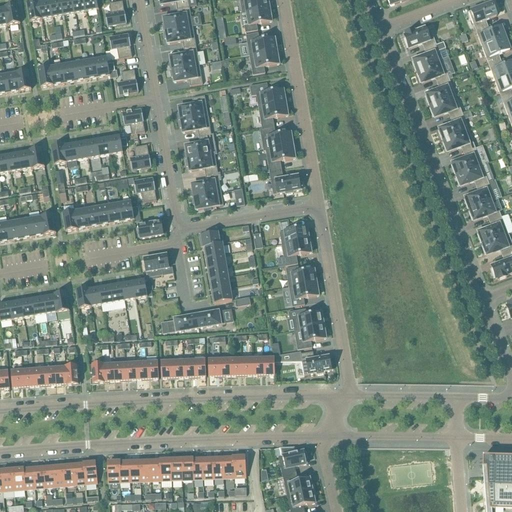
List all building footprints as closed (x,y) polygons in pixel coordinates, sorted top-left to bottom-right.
[(64,17),(61,0),(56,0),(50,1),(53,19),(64,17)] [(61,0),(64,17),(75,15),(72,0),(61,0)] [(86,13),(84,0),(72,0),(75,15),(86,13)] [(84,0),(86,13),(98,11),(96,0),(84,0)] [(189,8),(188,0),(158,0),(158,1),(160,1),(161,6),(176,4),(177,10),(189,8)] [(239,0),(242,15),(272,10),(272,9),(271,10),(270,3),(268,3),(267,0),(239,0)] [(38,3),(42,21),(53,19),(50,1),(39,3),(38,3)] [(42,21),(38,3),(27,5),(30,23),(42,21)] [(124,13),(123,3),(109,5),(111,15),(105,16),(107,28),(127,25),(125,13),(124,13)] [(497,17),(496,14),(497,14),(494,6),(493,7),(492,4),(480,9),(479,7),(471,10),(472,12),(469,13),(476,31),(488,27),(486,21),(497,17)] [(8,27),(20,25),(17,6),(5,8),(8,27)] [(0,27),(8,26),(8,27),(5,8),(4,8),(4,9),(0,9),(0,27)] [(189,8),(177,10),(178,17),(163,19),(164,25),(162,25),(164,32),(163,32),(163,33),(193,28),(189,8)] [(272,10),(242,15),(247,14),(249,26),(244,27),(245,34),(258,32),(257,26),(272,23),(271,17),(273,17),(271,10),(272,10)] [(218,30),(225,29),(223,19),(217,20),(218,30)] [(488,27),(476,31),(482,48),(507,39),(504,30),(502,31),(501,28),(490,32),(488,27)] [(168,45),(182,43),(184,49),(196,47),(193,28),(163,33),(164,33),(165,40),(167,40),(168,45)] [(409,50),(422,45),(424,51),(436,46),(430,28),(414,34),(414,32),(405,35),(406,37),(404,38),(405,40),(403,40),(406,48),(408,48),(409,50)] [(249,58),(279,53),(279,52),(277,45),(275,46),(274,40),(260,43),(258,34),(246,36),(249,58)] [(117,50),(119,61),(132,58),(130,48),(131,48),(129,36),(109,39),(111,51),(117,50)] [(226,47),(237,45),(236,38),(225,40),(226,47)] [(510,51),(509,49),(510,48),(507,39),(482,48),(489,66),(501,61),(499,55),(510,51)] [(426,56),(413,61),(414,63),(412,63),(415,72),(417,71),(417,73),(443,63),(439,52),(446,50),(444,43),(436,46),(424,51),(426,56)] [(184,49),(185,56),(170,58),(171,64),(169,64),(170,71),(199,66),(196,47),(184,49)] [(279,53),(249,58),(253,77),(265,75),(264,68),(279,66),(278,60),(280,60),(279,53)] [(95,62),(98,80),(109,78),(106,60),(95,62)] [(501,61),(489,66),(495,83),(511,76),(511,63),(503,67),(501,61)] [(98,80),(95,62),(83,64),(86,82),(98,80)] [(443,63),(417,73),(418,75),(417,75),(420,84),(421,83),(422,85),(435,79),(437,85),(449,80),(443,63)] [(83,64),(72,66),(75,84),(86,82),(83,64)] [(75,84),(72,66),(61,68),(64,85),(75,84)] [(170,71),(170,72),(171,78),(173,78),(174,84),(189,81),(190,88),(203,86),(199,66),(170,71)] [(50,70),(50,69),(53,88),(53,87),(64,85),(61,68),(50,70)] [(53,88),(50,69),(38,71),(41,90),(53,88)] [(136,82),(134,71),(121,74),(123,84),(117,85),(119,97),(139,94),(136,82)] [(28,73),(16,75),(19,94),(31,92),(28,73)] [(19,94),(16,75),(16,76),(5,78),(8,95),(19,93),(19,94)] [(502,100),(511,96),(511,90),(511,89),(511,76),(495,83),(502,100)] [(0,96),(8,95),(5,78),(0,78),(0,96)] [(449,80),(437,85),(439,91),(426,96),(427,97),(425,98),(428,106),(430,105),(430,107),(456,98),(449,80)] [(258,109),(288,104),(287,104),(286,97),(284,97),(283,92),(269,94),(267,85),(250,88),(251,98),(256,97),(258,109)] [(511,96),(502,100),(508,117),(511,115),(511,96)] [(178,121),(178,122),(208,117),(205,97),(192,100),(193,106),(179,109),(180,114),(178,115),(179,121),(178,121)] [(456,98),(430,107),(431,109),(430,110),(433,118),(434,117),(435,119),(448,114),(450,120),(462,115),(456,98)] [(274,128),(273,120),(288,117),(287,112),(289,111),(287,105),(288,104),(258,109),(262,130),(260,131),(274,128)] [(144,123),(142,111),(122,115),(124,127),(130,126),(132,136),(145,134),(143,124),(144,123)] [(439,130),(440,132),(438,132),(441,140),(443,140),(443,142),(469,132),(462,115),(450,120),(452,125),(439,130)] [(213,135),(211,136),(208,117),(178,122),(179,122),(180,129),(182,129),(183,134),(198,132),(199,138),(213,136),(213,135)] [(263,152),(295,147),(294,140),(292,140),(291,134),(276,137),(274,128),(260,131),(263,152)] [(469,132),(443,142),(444,144),(443,144),(446,152),(447,152),(448,153),(461,148),(463,154),(475,149),(469,132)] [(217,155),(213,136),(199,138),(200,145),(185,147),(186,153),(184,153),(185,160),(217,155)] [(108,140),(111,157),(123,155),(120,138),(108,140)] [(108,140),(97,142),(100,159),(111,157),(108,140)] [(97,142),(85,144),(88,161),(100,159),(97,142)] [(74,146),(77,163),(88,161),(85,144),(74,146)] [(63,147),(66,166),(67,165),(66,165),(77,163),(74,146),(63,147)] [(63,147),(51,149),(54,168),(66,166),(63,147)] [(130,160),(132,172),(151,169),(147,147),(134,149),(136,159),(130,160)] [(269,173),(282,171),(280,163),(295,160),(294,154),(296,154),(295,147),(263,152),(263,153),(266,152),(269,173)] [(456,176),(482,167),(475,149),(463,154),(465,160),(452,165),(453,166),(451,167),(454,175),(456,174),(456,176)] [(41,151),(29,153),(33,171),(44,169),(41,151)] [(33,171),(29,153),(18,155),(21,173),(32,171),(33,171)] [(7,157),(10,175),(21,173),(18,155),(7,157)] [(220,174),(218,174),(215,156),(217,155),(185,160),(185,161),(186,161),(187,168),(189,167),(190,173),(204,170),(205,177),(220,174)] [(0,176),(10,175),(7,157),(0,158),(0,176)] [(476,188),(488,184),(482,167),(456,176),(457,178),(456,179),(459,187),(460,186),(461,188),(474,183),(476,188)] [(282,171),(269,173),(273,196),(286,194),(286,196),(293,195),(293,193),(300,192),(300,191),(302,190),(301,183),(299,183),(298,177),(283,180),(282,171)] [(58,185),(64,184),(62,172),(56,173),(58,185)] [(191,192),(192,199),(221,194),(219,182),(221,181),(220,174),(205,177),(207,183),(192,186),(193,191),(191,192)] [(153,180),(134,183),(136,195),(142,194),(143,205),(157,202),(155,192),(153,180)] [(495,201),(488,184),(476,188),(478,194),(465,199),(466,201),(464,201),(467,209),(469,209),(469,211),(495,201)] [(223,207),(221,194),(192,199),(193,206),(195,206),(196,211),(204,210),(204,212),(211,211),(211,209),(223,207)] [(495,201),(469,211),(470,212),(469,213),(472,221),(473,221),(474,222),(487,217),(489,223),(502,218),(499,212),(495,214),(491,203),(495,201)] [(131,204),(119,206),(122,224),(134,222),(131,204)] [(108,208),(111,226),(122,224),(119,206),(108,208)] [(111,226),(108,208),(97,210),(100,227),(111,226)] [(85,212),(88,229),(100,227),(97,210),(85,212)] [(74,213),(77,232),(78,232),(78,231),(88,229),(85,212),(75,214),(75,213),(74,213)] [(77,232),(74,213),(62,215),(65,234),(77,232)] [(41,219),(44,238),(56,236),(53,217),(41,219)] [(502,218),(489,223),(491,228),(478,233),(479,235),(477,236),(480,244),(482,243),(482,245),(508,235),(502,218)] [(44,238),(41,219),(40,219),(40,220),(30,221),(33,239),(43,237),(43,238),(44,238)] [(18,223),(21,241),(33,239),(30,221),(18,223)] [(7,225),(10,243),(21,241),(18,223),(7,225)] [(140,240),(163,236),(161,223),(138,227),(140,240)] [(0,244),(10,243),(7,225),(0,226),(0,244)] [(310,234),(308,234),(307,229),(299,230),(299,228),(292,230),(292,231),(280,234),(282,246),(311,241),(310,234)] [(222,245),(222,244),(220,245),(218,232),(211,233),(211,235),(201,237),(203,249),(222,245)] [(253,236),(256,251),(263,250),(261,235),(253,236)] [(483,247),(482,247),(485,256),(486,255),(487,257),(500,252),(502,257),(511,253),(511,245),(508,235),(482,245),(483,247)] [(311,242),(311,241),(282,246),(285,268),(298,266),(296,257),(311,255),(310,249),(312,249),(311,242)] [(203,249),(205,249),(207,259),(224,256),(222,245),(203,249)] [(492,269),(490,270),(493,278),(495,278),(496,280),(498,280),(498,281),(507,278),(506,276),(511,274),(511,253),(502,257),(504,263),(491,268),(492,269)] [(144,260),(147,279),(163,277),(162,271),(169,270),(166,256),(144,260)] [(207,259),(209,271),(226,268),(224,256),(207,259)] [(209,271),(211,282),(228,279),(226,268),(209,271)] [(289,289),(319,284),(318,284),(317,277),(315,277),(314,272),(299,274),(298,268),(286,270),(289,289)] [(211,282),(213,293),(230,290),(228,279),(211,282)] [(144,282),(132,284),(135,301),(147,299),(144,282)] [(121,286),(124,303),(135,301),(132,284),(121,286)] [(289,289),(292,308),(305,306),(304,300),(318,297),(317,292),(319,291),(318,284),(319,284),(289,289)] [(110,288),(113,305),(124,303),(121,286),(110,288)] [(110,288),(99,290),(102,307),(113,305),(110,288)] [(87,291),(91,310),(91,309),(102,307),(99,290),(88,291),(87,291)] [(213,293),(215,304),(215,305),(232,302),(230,290),(213,293)] [(87,291),(76,293),(79,312),(91,310),(87,291)] [(66,295),(54,297),(57,315),(69,313),(66,295)] [(54,297),(53,297),(54,297),(43,299),(46,317),(57,315),(54,297)] [(43,299),(32,301),(35,319),(46,317),(43,299)] [(235,302),(236,309),(251,306),(249,299),(235,302)] [(32,301),(20,303),(23,320),(35,319),(32,301)] [(20,303),(9,305),(12,322),(23,320),(20,303)] [(9,305),(0,306),(0,322),(0,324),(12,322),(9,305)] [(321,314),(307,317),(306,310),(288,313),(290,320),(294,320),(296,331),(294,332),(326,327),(325,327),(324,320),(322,320),(321,314)] [(196,314),(199,330),(225,325),(223,312),(206,315),(205,313),(196,315),(196,314)] [(175,321),(169,322),(171,333),(177,332),(177,333),(199,330),(196,314),(196,315),(187,316),(187,318),(175,320),(175,321)] [(326,340),(325,334),(327,334),(326,327),(294,332),(298,352),(312,349),(311,343),(326,340)] [(301,361),(300,355),(300,353),(291,355),(292,362),(301,361)] [(301,361),(304,377),(316,375),(317,377),(324,375),(324,373),(331,372),(331,371),(333,371),(332,364),(330,364),(329,358),(314,360),(313,353),(300,355),(301,361)] [(274,360),(263,361),(263,378),(275,378),(274,360)] [(230,361),(220,362),(220,379),(231,379),(230,361)] [(230,361),(231,379),(242,379),(241,361),(230,361)] [(252,379),(252,361),(241,361),(242,379),(252,379)] [(252,361),(252,379),(263,378),(263,361),(252,361)] [(205,362),(194,363),(194,380),(206,380),(205,362)] [(220,362),(208,362),(209,380),(220,379),(220,362)] [(183,363),(172,364),(173,381),(184,381),(183,363)] [(194,363),(183,363),(184,381),(194,380),(194,363)] [(158,364),(146,365),(147,382),(159,382),(158,364)] [(172,364),(161,364),(161,382),(173,381),(172,364)] [(125,366),(126,384),(136,383),(135,365),(125,366)] [(147,382),(146,365),(135,365),(136,383),(147,382)] [(104,367),(103,367),(104,385),(105,385),(115,384),(114,366),(104,367)] [(114,366),(115,384),(126,384),(125,366),(114,366)] [(90,375),(92,375),(93,386),(104,385),(103,367),(88,367),(90,375)] [(67,388),(78,387),(77,376),(80,376),(78,368),(65,369),(67,388)] [(67,388),(65,369),(65,370),(55,370),(56,388),(66,387),(66,388),(67,388)] [(45,389),(56,388),(55,370),(44,371),(45,389)] [(45,389),(44,371),(33,372),(35,390),(45,389)] [(24,390),(35,390),(33,372),(22,373),(24,390)] [(24,390),(22,373),(11,374),(12,391),(24,390)] [(8,374),(0,374),(0,392),(10,391),(8,374)] [(306,466),(305,460),(307,459),(306,453),(304,454),(304,453),(295,455),(294,449),(282,450),(281,450),(283,457),(278,458),(283,478),(296,475),(295,468),(306,466)] [(233,459),(223,460),(224,480),(234,480),(233,458),(233,459)] [(245,480),(244,458),(233,458),(234,480),(245,480)] [(487,478),(489,511),(511,511),(511,458),(483,458),(483,470),(486,470),(487,478)] [(182,460),(171,461),(172,482),(182,482),(182,460)] [(192,460),(182,460),(182,482),(193,482),(192,460)] [(193,461),(193,460),(192,460),(193,482),(203,481),(203,460),(193,461)] [(213,460),(203,460),(203,481),(214,481),(213,460)] [(223,460),(213,460),(214,481),(224,480),(223,460)] [(160,461),(160,462),(150,462),(151,483),(161,483),(160,461)] [(171,461),(160,461),(161,483),(172,482),(171,461)] [(150,462),(140,463),(141,484),(151,483),(150,462)] [(108,463),(109,485),(120,484),(119,463),(108,463)] [(120,464),(120,463),(119,463),(120,484),(130,484),(130,463),(120,464)] [(140,463),(130,463),(130,484),(141,484),(140,463)] [(97,485),(95,464),(84,465),(86,486),(97,485)] [(86,486),(84,465),(83,465),(84,466),(74,466),(76,487),(86,486)] [(64,467),(65,488),(76,487),(74,466),(64,467)] [(65,488),(64,467),(53,468),(55,489),(65,488)] [(43,469),(45,490),(55,489),(53,468),(43,469)] [(45,490),(43,469),(33,470),(35,491),(45,490)] [(25,492),(23,470),(12,471),(14,492),(25,492)] [(23,470),(25,492),(35,491),(33,470),(23,471),(23,470)] [(1,472),(3,493),(14,492),(12,471),(1,472)] [(296,475),(283,478),(287,498),(314,492),(313,486),(311,486),(309,480),(298,482),(296,475)] [(314,492),(287,498),(290,511),(304,511),(303,507),(315,505),(314,499),(316,498),(314,492)]
